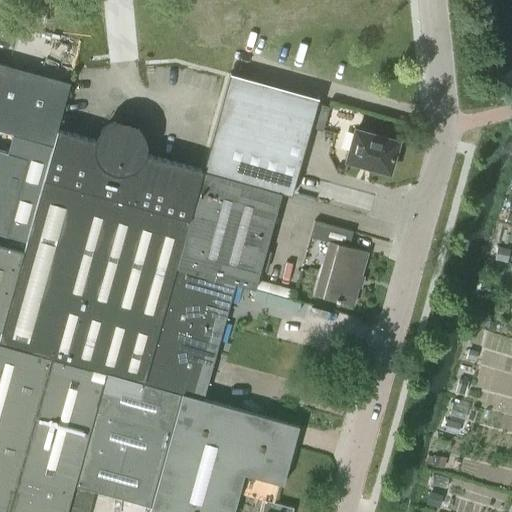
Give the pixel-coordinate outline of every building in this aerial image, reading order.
[(70,82),(6,64),(0,88),(0,130),(13,134),(52,144),(57,128),(70,82)] [(230,73),(203,169),(202,170),(281,191),(291,194),(317,98),(230,73)] [(143,381),(176,266),(202,170),(203,169),(144,153),(145,143),(144,139),(143,137),(141,133),(139,129),(136,127),(133,125),(119,121),(116,121),(111,122),(109,123),(106,125),(102,128),(100,131),(96,139),(57,128),(52,144),(26,240),(23,251),(13,286),(2,329),(0,335),(0,341),(52,356),(106,371),(143,381)] [(398,141),(355,129),(346,160),(389,172),(398,141)] [(8,151),(0,149),(0,233),(26,240),(52,144),(13,134),(8,151)] [(265,249),(281,191),(202,170),(176,266),(234,282),(254,288),(265,249)] [(353,230),(314,219),(310,236),(329,242),(314,294),(352,304),(367,251),(349,246),(353,230)] [(0,329),(2,329),(13,286),(23,251),(0,244),(0,329)] [(202,397),(234,282),(176,266),(143,381),(183,392),(202,397)] [(52,356),(0,341),(0,508),(9,511),(52,356)] [(66,511),(97,403),(106,371),(52,356),(9,511),(11,511),(66,511)] [(180,403),(183,392),(143,381),(106,371),(97,403),(66,511),(87,511),(95,488),(152,504),(163,466),(180,403)] [(300,424),(202,397),(183,392),(180,403),(163,466),(152,504),(150,511),(234,511),(245,472),(284,483),(300,424)] [(293,511),(295,507),(264,498),(259,511),(293,511)]
